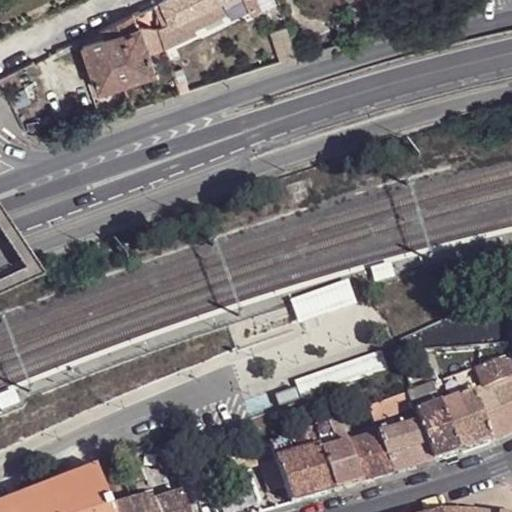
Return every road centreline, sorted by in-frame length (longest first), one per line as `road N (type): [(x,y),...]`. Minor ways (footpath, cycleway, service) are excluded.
road 1 (unclassified): [(0,260),(312,148),(511,92)]
road 2 (tertiary): [(500,22),(210,106),(55,168)]
road 3 (secondary): [(511,53),(240,130)]
road 4 (secondary): [(0,230),(183,164),(240,130)]
road 5 (secondary): [(240,130),(0,207)]
road 6 (tertiary): [(351,511),(511,461)]
